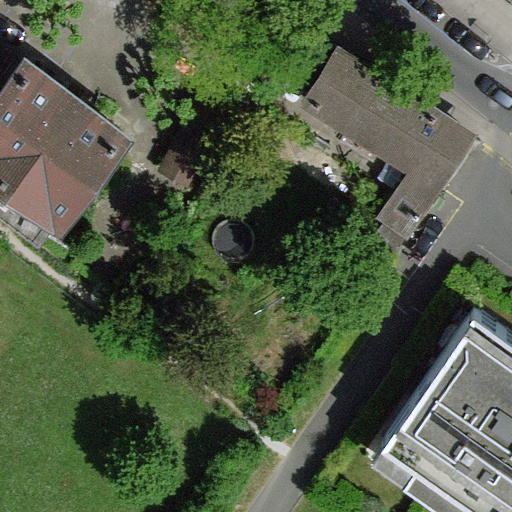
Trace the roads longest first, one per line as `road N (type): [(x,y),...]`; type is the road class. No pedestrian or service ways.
road 1 (residential): [(511,162),(272,511)]
road 2 (tertiary): [(511,91),(395,0)]
